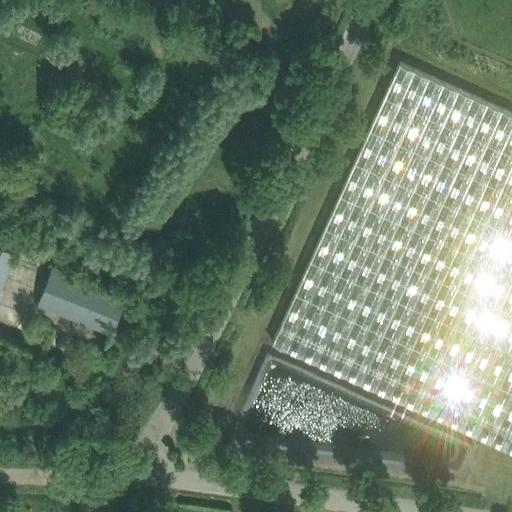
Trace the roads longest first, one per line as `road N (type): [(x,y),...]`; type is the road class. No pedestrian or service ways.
road 1 (unclassified): [(129,468),(177,402),(372,0)]
road 2 (unclassified): [(416,511),(129,468)]
